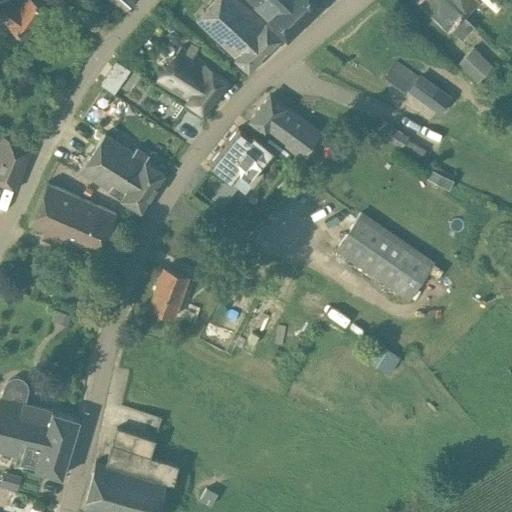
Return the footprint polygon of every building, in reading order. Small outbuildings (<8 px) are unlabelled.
[(0,0),(0,16),(26,35),(47,8),(35,0),(0,0)] [(103,0),(121,15),(133,0),(103,0)] [(266,23),(241,0),(212,0),(196,18),(249,69),(280,35),(266,22),(266,23)] [(323,1),(321,0),(251,0),(286,36),(323,1)] [(435,0),(423,13),(446,35),(475,4),(483,12),(494,0),(435,0)] [(199,46),(192,41),(186,50),(181,47),(157,79),(203,112),(229,80),(192,55),(199,46)] [(458,61),(478,80),(494,62),(474,43),(458,61)] [(127,49),(120,59),(131,67),(138,58),(127,49)] [(130,68),(116,58),(99,82),(113,92),(130,68)] [(418,75),(396,59),(384,77),(404,91),(406,88),(407,89),(431,106),(443,89),(420,72),(418,75)] [(317,128),(286,106),(269,93),(250,120),(265,130),(266,128),(300,152),(317,128)] [(187,109),(174,124),(187,136),(200,120),(187,109)] [(409,135),(382,118),(374,129),(419,158),(424,150),(407,139),(409,135)] [(238,126),(221,147),(208,162),(227,177),(230,173),(244,183),(273,148),(253,132),(250,136),(238,126)] [(133,151),(104,132),(79,170),(140,209),(165,171),(147,159),(149,155),(136,146),(133,151)] [(33,150),(3,137),(0,142),(0,182),(15,189),(33,150)] [(449,188),(453,179),(431,168),(427,177),(449,188)] [(29,221),(45,228),(41,237),(64,248),(68,239),(99,253),(118,213),(47,180),(29,221)] [(435,260),(360,209),(334,247),(408,299),(435,260)] [(188,275),(163,266),(149,306),(174,315),(188,275)] [(67,321),(71,312),(57,307),(54,317),(67,321)] [(400,357),(374,339),(363,355),(389,373),(400,357)] [(0,400),(0,427),(70,449),(80,417),(24,402),(28,387),(27,384),(25,381),(21,378),(18,377),(15,377),(13,378),(10,379),(8,381),(6,382),(5,384),(0,400)] [(116,426),(106,463),(95,460),(83,509),(92,511),(158,511),(166,482),(173,484),(179,464),(151,455),(156,438),(116,426)] [(70,449),(0,427),(0,448),(38,460),(37,466),(63,474),(70,449)] [(4,469),(1,485),(19,489),(23,473),(4,469)] [(199,498),(210,504),(217,493),(206,487),(199,498)]
